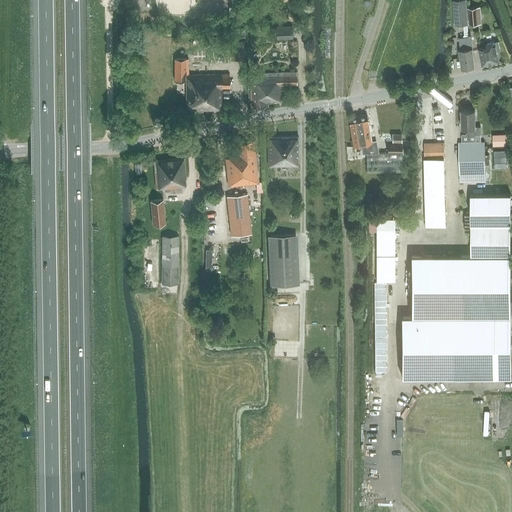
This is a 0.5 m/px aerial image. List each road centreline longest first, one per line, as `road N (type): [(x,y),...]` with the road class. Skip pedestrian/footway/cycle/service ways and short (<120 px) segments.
road 1 (tertiary): [(0,151),(112,146),(511,71)]
road 2 (motorway): [(78,511),(72,0)]
road 3 (motorway): [(46,0),(52,511)]
road 4 (unknown): [(420,88),(419,217),(425,229),(441,232),(456,215),(452,82)]
road 5 (track): [(113,0),(112,146)]
